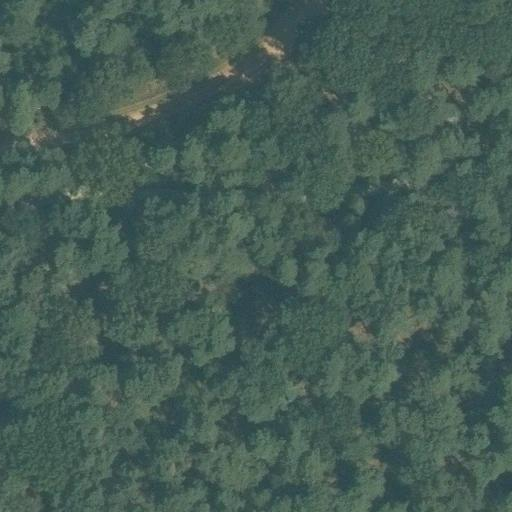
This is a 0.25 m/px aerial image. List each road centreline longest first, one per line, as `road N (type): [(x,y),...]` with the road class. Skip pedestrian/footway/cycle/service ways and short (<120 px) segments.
road 1 (unclassified): [(0,221),(28,203),(100,188),(259,200),(511,163)]
road 2 (track): [(0,144),(70,136),(220,88),(319,0)]
